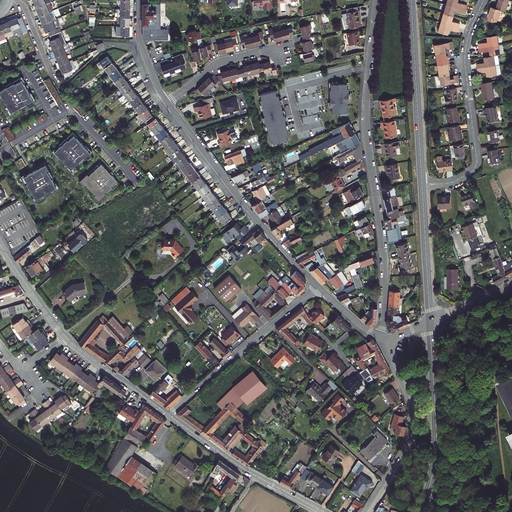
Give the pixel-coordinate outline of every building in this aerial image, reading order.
[(47,0),(33,0),(35,5),(33,6),(33,7),(34,8),(49,3),(47,0)] [(129,0),(121,0),(121,8),(130,8),(130,4),(129,0)] [(161,29),(160,4),(149,4),(148,0),(142,0),(143,1),(143,37),(145,41),(147,41),(149,41),(149,40),(150,40),(150,39),(168,39),(168,29),(161,29)] [(252,0),(253,5),(258,5),(259,6),(265,6),(265,9),(272,9),(271,0),(252,0)] [(467,5),(456,1),(456,0),(447,0),(446,3),(466,9),(466,7),(467,5)] [(506,11),(509,0),(508,0),(497,0),(497,2),(498,3),(497,8),(501,9),(506,11)] [(49,3),(34,8),(35,12),(36,11),(38,11),(40,16),(49,12),(53,10),(50,2),(49,3)] [(466,9),(446,3),(444,13),(452,15),(454,10),(464,13),(465,11),(466,9)] [(497,8),(492,6),(489,15),(488,15),(487,17),(487,19),(496,22),(497,18),(499,19),(501,9),(497,8)] [(130,8),(121,8),(118,8),(118,17),(130,17),(130,13),(130,8)] [(360,17),(361,17),(360,10),(347,12),(348,18),(346,19),(348,24),(349,24),(350,28),(361,26),(361,24),(361,22),(360,17)] [(52,20),(49,12),(40,16),(42,21),(39,22),(40,23),(41,25),(52,20)] [(452,15),(444,13),(441,22),(458,27),(459,25),(459,23),(451,20),(452,15)] [(22,17),(18,18),(22,31),(23,32),(28,31),(22,17)] [(130,17),(118,17),(118,26),(129,26),(129,22),(130,17)] [(22,31),(18,18),(17,18),(13,20),(9,21),(12,30),(13,33),(14,34),(22,31)] [(52,20),(41,25),(40,25),(41,28),(43,27),(44,27),(46,32),(48,31),(50,36),(57,32),(61,31),(56,19),(52,20)] [(12,30),(9,21),(5,23),(0,25),(4,33),(5,36),(13,33),(12,30)] [(457,29),(458,27),(441,22),(438,31),(447,34),(448,29),(457,31),(457,29)] [(301,32),(303,38),(310,36),(309,33),(311,32),(310,28),(312,28),(311,24),(300,27),(301,32)] [(129,26),(118,26),(116,26),(115,35),(129,35),(129,30),(129,26)] [(285,28),(280,29),(281,30),(283,39),(287,38),(291,37),(290,35),(294,35),(292,27),(286,29),(285,28)] [(275,38),(276,41),(283,39),(281,30),(273,32),(272,28),(269,29),(270,36),(274,35),(275,38)] [(188,41),(197,39),(201,38),(200,35),(200,31),(197,32),(196,32),(195,30),(190,32),(190,33),(186,34),(188,41)] [(355,31),(347,32),(350,45),(360,43),(359,36),(358,30),(355,31)] [(252,36),(254,45),(258,44),(262,43),(261,39),(264,38),(262,31),(259,32),(259,34),(252,36)] [(57,32),(50,36),(51,40),(50,40),(51,43),(52,46),(49,47),(51,49),(63,45),(57,32)] [(245,38),(244,35),(240,36),(242,44),(245,43),(247,47),(250,46),(254,45),(252,36),(245,38)] [(497,35),(488,37),(489,41),(478,43),(479,45),(479,48),(499,45),(497,35)] [(313,47),(310,36),(303,38),(304,41),(302,42),(303,46),(304,50),(311,48),(313,47)] [(201,38),(197,39),(200,49),(202,56),(205,55),(209,54),(209,53),(212,52),(210,44),(204,46),(201,38)] [(225,42),(228,51),(231,50),(235,49),(234,46),(237,45),(236,38),(232,38),(233,40),(225,42)] [(434,44),(436,53),(445,52),(444,47),(448,47),(449,49),(453,48),(452,45),(452,41),(434,44)] [(106,49),(103,42),(96,45),(99,52),(106,49)] [(228,51),(225,42),(218,44),(217,42),(213,43),(215,51),(219,50),(219,53),(224,52),(228,51)] [(54,52),(56,57),(66,53),(71,51),(67,43),(63,45),(51,49),(52,53),(53,52),(54,52)] [(501,54),(499,45),(479,48),(479,50),(480,52),(490,51),(491,56),(494,55),(501,54)] [(311,48),(304,50),(305,53),(303,53),(304,57),(305,61),(316,58),(314,54),(313,55),(311,48)] [(190,60),(192,67),(194,66),(196,66),(195,61),(202,59),(202,56),(200,49),(192,51),(194,59),(190,60)] [(436,53),(437,64),(448,62),(447,57),(446,58),(446,55),(445,52),(436,53)] [(66,53),(56,57),(58,62),(57,63),(56,63),(58,66),(69,61),(66,53)] [(182,53),(174,56),(176,61),(161,66),(165,77),(171,75),(171,76),(177,74),(176,73),(181,71),(181,69),(185,68),(184,63),(185,62),(182,53)] [(100,61),(110,74),(117,68),(112,62),(108,55),(100,61)] [(478,68),(496,65),(494,55),(491,56),(485,57),(486,62),(477,63),(477,66),(478,68)] [(69,61),(58,66),(58,69),(61,68),(62,70),(63,73),(64,73),(65,76),(72,73),(71,70),(76,68),(72,60),(69,61)] [(262,63),(264,70),(265,72),(272,71),(274,75),(277,74),(276,68),(275,67),(272,68),(270,61),(266,62),(262,63)] [(255,63),(251,64),(254,75),(258,73),(258,72),(264,70),(262,63),(259,64),(259,62),(255,63)] [(437,64),(439,75),(449,73),(448,67),(449,67),(448,65),(448,62),(437,64)] [(250,76),(254,75),(251,64),(247,65),(243,66),(244,68),(241,69),(243,76),(249,74),(250,76)] [(496,65),(478,68),(478,70),(478,72),(487,71),(488,76),(500,74),(501,73),(500,68),(496,68),(496,65)] [(110,74),(114,80),(122,75),(119,71),(117,68),(110,74)] [(236,78),(243,76),(241,69),(237,70),(237,68),(233,69),(229,70),(232,79),(232,80),(236,79),(236,78)] [(222,75),(218,75),(220,83),(224,82),(224,81),(232,79),(229,70),(225,71),(221,72),(222,75)] [(441,85),(458,81),(458,78),(457,74),(453,75),(454,78),(449,78),(449,73),(439,75),(441,85)] [(122,75),(114,80),(119,87),(127,81),(124,78),(122,75)] [(210,78),(209,76),(206,79),(203,82),(210,89),(213,92),(216,89),(213,86),(219,81),(213,75),(210,78)] [(29,93),(20,77),(13,81),(6,85),(7,87),(1,90),(0,88),(0,97),(2,100),(4,99),(7,106),(6,107),(10,115),(16,112),(15,110),(20,107),(21,109),(36,100),(31,92),(29,93)] [(49,78),(43,81),(57,105),(63,102),(49,78)] [(119,87),(125,94),(132,88),(129,85),(127,81),(119,87)] [(491,81),(481,83),(483,91),(484,100),(494,98),(491,81)] [(200,85),(197,87),(198,88),(195,90),(201,96),(203,93),(205,94),(210,89),(203,82),(200,85)] [(332,107),(332,114),(341,113),(347,113),(347,102),(349,102),(349,92),(348,92),(348,88),(347,88),(347,84),(331,84),(331,90),(330,90),(330,107),(332,107)] [(456,87),(446,89),(448,97),(445,98),(446,103),(457,101),(456,96),(455,91),(456,91),(456,87)] [(132,88),(125,94),(130,100),(137,95),(135,91),(132,88)] [(272,138),(273,143),(288,139),(286,134),(288,133),(285,121),(287,120),(285,111),(282,111),(280,99),(279,99),(278,95),(276,95),(275,90),(261,94),(262,99),(261,99),(265,116),(264,116),(267,125),(270,138),(272,138)] [(130,100),(135,107),(142,101),(140,98),(137,95),(130,100)] [(395,98),(380,100),(381,108),(382,108),(383,112),(383,116),(397,114),(395,106),(394,106),(393,102),(396,101),(395,98)] [(237,99),(221,103),(222,108),(224,112),(224,113),(230,112),(231,112),(232,112),(232,111),(239,110),(239,109),(237,99)] [(77,101),(71,106),(81,117),(87,112),(77,101)] [(135,107),(140,114),(147,108),(145,105),(142,101),(135,107)] [(204,105),(194,107),(195,109),(195,111),(198,111),(198,112),(199,112),(201,118),(212,115),(210,108),(211,108),(210,103),(204,105)] [(456,106),(447,108),(447,114),(446,114),(447,122),(459,120),(459,116),(458,113),(457,110),(456,106)] [(496,106),(483,108),(484,114),(487,113),(487,117),(488,121),(498,120),(497,111),(496,106)] [(140,114),(147,124),(155,118),(151,113),(147,108),(140,114)] [(155,118),(147,124),(150,127),(155,133),(163,127),(161,124),(158,120),(157,121),(155,118)] [(383,126),(384,128),(385,133),(385,138),(397,136),(394,120),(381,122),(382,126),(383,126)] [(350,122),(336,128),(339,134),(333,137),(309,149),(309,150),(299,156),(299,157),(301,160),(305,158),(336,142),(355,132),(352,127),(350,122)] [(458,125),(449,126),(450,130),(448,130),(450,140),(462,138),(461,135),(461,131),(459,132),(459,130),(458,125)] [(16,138),(9,126),(2,130),(9,142),(16,138)] [(155,133),(160,140),(168,134),(166,131),(163,127),(155,133)] [(339,134),(336,128),(334,129),(330,131),(333,137),(339,134)] [(219,142),(221,146),(238,140),(235,131),(229,133),(228,129),(217,133),(219,137),(220,142),(219,142)] [(497,130),(488,131),(489,137),(490,142),(499,141),(497,130)] [(84,146),(72,132),(66,138),(60,144),(61,145),(56,150),(55,148),(52,151),(59,159),(61,158),(66,163),(64,165),(71,172),(76,167),(75,166),(78,162),(80,164),(93,152),(86,144),(84,146)] [(357,137),(355,132),(336,142),(342,152),(360,142),(357,137)] [(168,134),(160,140),(166,147),(174,141),(171,138),(168,134)] [(256,134),(244,138),(246,145),(251,143),(253,149),(261,146),(256,134)] [(166,147),(171,154),(179,148),(176,145),(174,141),(166,147)] [(399,147),(398,141),(381,143),(382,150),(385,150),(386,153),(386,155),(386,156),(397,155),(396,147),(399,147)] [(345,163),(344,161),(347,160),(345,157),(353,153),(357,160),(362,157),(361,149),(360,142),(342,152),(332,158),(337,166),(341,167),(344,165),(345,163)] [(462,143),(454,145),(456,155),(460,155),(464,154),(462,143)] [(171,154),(177,161),(184,155),(182,152),(179,148),(171,154)] [(244,149),(225,156),(226,160),(227,160),(228,162),(228,165),(235,163),(236,164),(244,161),(242,156),(246,155),(244,149)] [(497,149),(488,150),(489,154),(489,157),(488,157),(489,163),(500,162),(499,154),(498,154),(497,149)] [(184,155),(177,161),(182,168),(188,163),(190,162),(187,159),(184,155)] [(357,160),(340,170),(343,176),(346,174),(361,165),(362,168),(366,167),(364,162),(362,157),(357,160)] [(15,162),(19,170),(26,166),(22,158),(15,162)] [(452,169),(451,158),(442,159),(437,160),(438,170),(446,168),(446,170),(449,169),(452,169)] [(101,201),(121,182),(101,161),(81,180),(89,188),(90,187),(95,192),(94,194),(101,201)] [(254,180),(251,182),(252,184),(253,186),(267,180),(268,183),(279,177),(278,173),(270,177),(268,173),(264,175),(262,171),(266,169),(263,161),(252,165),(254,170),(258,178),(254,180)] [(37,169),(21,178),(30,192),(32,191),(35,197),(33,198),(35,202),(45,196),(44,195),(50,191),(51,193),(60,188),(56,182),(54,183),(52,178),(54,177),(45,162),(37,167),(37,169)] [(182,168),(187,175),(189,173),(195,169),(192,165),(190,162),(188,163),(182,168)] [(385,165),(386,172),(388,172),(389,175),(389,177),(390,180),(400,178),(397,163),(385,165)] [(187,175),(192,182),(200,176),(197,172),(195,169),(189,173),(187,175)] [(247,170),(232,177),(233,179),(235,182),(251,175),(250,172),(248,173),(247,170)] [(258,178),(254,170),(251,171),(253,176),(249,178),(251,182),(254,180),(258,178)] [(336,173),(329,177),(337,191),(347,186),(342,177),(343,176),(340,170),(336,173)] [(192,182),(198,189),(206,183),(203,180),(200,176),(192,182)] [(198,189),(203,196),(211,190),(208,187),(206,183),(198,189)] [(262,186),(252,191),(256,198),(255,198),(256,200),(257,202),(267,196),(268,195),(271,194),(266,185),(262,187),(262,186)] [(355,198),(363,193),(361,190),(359,186),(356,188),(354,189),(353,187),(343,192),(349,202),(355,198)] [(396,195),(394,187),(383,190),(384,194),(390,193),(391,196),(396,195)] [(198,189),(194,192),(199,198),(203,196),(198,189)] [(211,190),(203,196),(208,203),(216,197),(213,193),(211,190)] [(463,194),(461,195),(464,205),(470,203),(471,208),(477,206),(475,201),(476,201),(472,192),(468,194),(466,194),(466,193),(463,194)] [(385,204),(387,209),(392,208),(392,204),(398,202),(396,195),(391,196),(390,193),(384,194),(384,198),(385,204)] [(261,217),(268,213),(276,208),(280,206),(286,202),(285,200),(276,205),(275,202),(267,207),(264,201),(266,201),(270,199),(268,195),(267,196),(257,202),(252,205),(256,210),(260,215),(261,217)] [(451,207),(451,195),(445,196),(439,196),(439,208),(451,207)] [(203,196),(199,198),(205,205),(208,203),(203,196)] [(208,203),(213,210),(221,204),(219,200),(216,197),(208,203)] [(348,206),(345,208),(348,216),(361,209),(360,208),(365,205),(364,202),(362,199),(348,206)] [(221,204),(213,210),(218,217),(226,211),(225,209),(224,208),(221,204)] [(399,215),(398,211),(397,207),(392,208),(387,209),(388,214),(389,218),(399,215)] [(274,222),(276,226),(290,217),(292,216),(289,211),(284,214),(281,216),(276,208),(268,213),(270,217),(273,222),(274,222)] [(226,211),(218,217),(224,223),(232,217),(229,214),(226,211)] [(399,215),(389,218),(385,219),(387,230),(389,242),(396,240),(394,227),(397,226),(396,222),(405,220),(404,214),(399,215)] [(354,221),(358,228),(369,222),(367,219),(365,216),(354,221)] [(290,217),(276,226),(271,229),(277,235),(283,242),(288,239),(282,229),(293,222),(290,217)] [(314,224),(311,218),(305,221),(308,227),(314,224)] [(478,221),(461,227),(463,233),(465,232),(469,240),(482,234),(478,223),(478,221)] [(369,222),(358,228),(355,229),(357,232),(358,235),(365,232),(372,228),(369,222)] [(235,235),(239,239),(249,230),(247,227),(244,225),(241,228),(237,223),(221,236),(227,242),(235,235)] [(96,227),(100,234),(104,231),(101,224),(96,227)] [(315,226),(309,230),(312,235),(318,232),(315,226)] [(250,240),(251,241),(253,243),(253,244),(255,246),(259,242),(265,237),(265,236),(262,232),(258,228),(255,231),(257,234),(250,240)] [(242,241),(245,245),(248,242),(250,240),(257,234),(255,231),(248,236),(242,241)] [(80,233),(77,236),(84,243),(87,241),(80,233)] [(289,239),(289,238),(288,239),(283,242),(284,244),(285,245),(287,246),(297,241),(299,245),(305,242),(304,240),(303,241),(302,239),(299,234),(289,239)] [(44,241),(40,235),(30,243),(30,245),(15,257),(13,258),(16,260),(18,262),(44,241)] [(259,242),(263,246),(269,241),(265,237),(259,242)] [(179,240),(168,238),(167,243),(166,243),(166,249),(174,250),(175,252),(179,257),(182,254),(187,249),(179,240)] [(398,251),(399,256),(409,254),(406,242),(396,245),(398,251)] [(259,243),(254,247),(259,252),(263,248),(259,243)] [(249,251),(245,246),(241,250),(239,252),(233,244),(227,249),(234,257),(233,259),(230,262),(233,265),(249,251)] [(497,247),(491,249),(494,259),(500,256),(497,247)] [(317,249),(306,255),(298,259),(302,264),(316,257),(320,265),(325,263),(327,262),(325,258),(322,259),(317,249)] [(29,264),(24,267),(25,268),(26,267),(29,272),(32,276),(43,270),(41,265),(55,257),(51,250),(34,261),(29,264)] [(412,267),(409,254),(399,256),(400,260),(401,260),(402,265),(404,270),(412,267)] [(349,270),(354,268),(365,264),(365,265),(374,261),(373,259),(372,256),(368,258),(364,259),(348,265),(348,266),(349,270)] [(500,256),(494,259),(499,274),(499,276),(493,279),(489,281),(492,285),(508,277),(504,266),(500,256)] [(312,262),(304,266),(307,268),(309,271),(309,270),(315,268),(312,262)] [(348,265),(347,262),(333,271),(336,275),(341,271),(348,266),(348,265)] [(325,263),(320,265),(315,268),(309,270),(316,277),(322,283),(330,279),(336,275),(333,271),(325,263)] [(458,288),(458,269),(448,269),(448,276),(447,288),(458,288)] [(291,275),(301,285),(303,283),(306,280),(301,275),(296,270),(291,275)] [(336,275),(330,279),(333,284),(336,288),(348,281),(341,271),(336,275)] [(229,274),(214,288),(226,301),(241,288),(229,274)] [(356,288),(357,291),(365,288),(364,285),(362,285),(358,274),(357,274),(352,276),(352,279),(356,288)] [(303,283),(301,285),(298,287),(286,275),(282,280),(286,283),(288,285),(293,290),(298,295),(302,291),(305,288),(305,285),(303,283)] [(293,290),(288,285),(284,288),(272,277),(268,281),(284,298),(289,294),(293,290)] [(72,284),(63,292),(66,297),(70,301),(77,295),(87,292),(84,282),(72,284)] [(21,295),(25,293),(19,284),(0,290),(0,297),(14,293),(16,297),(21,295)] [(191,291),(186,285),(169,300),(175,307),(191,291)] [(267,294),(260,288),(253,296),(256,299),(253,303),(269,320),(279,313),(288,305),(287,304),(285,302),(286,301),(284,298),(273,288),(267,294)] [(399,291),(390,290),(389,298),(389,306),(398,307),(399,291)] [(175,307),(190,324),(198,317),(192,311),(192,307),(192,304),(198,298),(191,291),(175,307)] [(370,327),(372,326),(376,321),(377,306),(378,291),(370,291),(372,306),(372,311),(368,310),(365,311),(366,312),(360,318),(370,327)] [(340,300),(344,303),(350,300),(351,300),(350,299),(347,292),(337,297),(340,300)] [(158,296),(162,300),(165,304),(169,300),(162,293),(158,296)] [(28,310),(29,310),(25,305),(23,305),(23,304),(2,309),(3,313),(4,317),(18,313),(28,310)] [(242,307),(232,316),(241,326),(249,319),(253,323),(256,321),(259,318),(246,304),(242,307)] [(398,307),(389,306),(388,319),(394,320),(398,314),(398,310),(398,307)] [(287,318),(277,327),(293,343),(298,339),(297,338),(296,338),(285,328),(302,315),(309,324),(300,333),(302,335),(314,322),(312,319),(308,315),(301,307),(287,318)] [(323,331),(325,329),(318,322),(325,315),(322,312),(318,308),(312,313),(311,312),(309,313),(308,315),(312,319),(323,331)] [(394,320),(388,319),(388,327),(393,331),(400,328),(398,322),(401,318),(401,317),(398,315),(398,314),(394,320)] [(103,315),(98,320),(103,324),(108,320),(103,315)] [(113,315),(108,320),(103,324),(121,344),(118,347),(120,349),(121,348),(123,346),(122,344),(126,340),(124,338),(132,330),(127,325),(124,328),(113,315)] [(345,321),(338,315),(327,326),(329,328),(330,328),(331,328),(334,325),(336,327),(339,324),(347,331),(352,327),(345,321)] [(13,324),(18,331),(30,322),(29,321),(28,319),(26,321),(23,317),(13,324)] [(398,322),(400,328),(409,324),(406,318),(403,319),(401,318),(398,322)] [(97,341),(93,337),(103,324),(98,320),(97,319),(78,342),(91,352),(104,361),(107,358),(108,356),(93,345),(97,341)] [(30,322),(18,331),(15,333),(20,340),(25,337),(33,331),(30,327),(33,326),(31,324),(30,322)] [(240,335),(232,325),(221,335),(224,337),(221,340),(226,346),(229,343),(229,344),(234,340),(236,338),(237,338),(240,335)] [(33,331),(25,337),(30,344),(33,342),(45,333),(44,332),(43,330),(41,332),(38,328),(33,331)] [(45,333),(33,342),(38,349),(48,342),(46,338),(48,337),(47,335),(45,333)] [(304,344),(318,351),(323,339),(310,333),(304,344)] [(220,362),(193,334),(188,339),(194,346),(214,367),(220,362)] [(222,356),(224,358),(230,353),(232,352),(227,347),(226,349),(214,337),(209,343),(220,354),(222,356)] [(381,352),(376,342),(372,339),(368,342),(367,342),(371,345),(372,348),(369,350),(366,343),(357,348),(361,355),(355,358),(362,369),(359,372),(368,381),(390,370),(386,363),(383,356),(377,358),(380,363),(368,370),(366,366),(362,360),(364,359),(375,353),(376,354),(381,352)] [(131,359),(126,364),(121,369),(118,372),(121,373),(123,375),(138,361),(144,367),(151,360),(145,353),(138,360),(137,359),(134,356),(141,349),(136,344),(127,353),(126,354),(131,359)] [(166,346),(160,352),(165,356),(170,350),(166,346)] [(104,361),(109,365),(113,360),(118,356),(126,364),(131,359),(126,354),(120,349),(118,347),(107,358),(104,361)] [(277,354),(271,360),(278,367),(280,364),(285,359),(289,363),(294,359),(283,348),(277,354)] [(324,351),(318,357),(323,362),(324,361),(333,369),(335,370),(342,362),(338,357),(337,358),(335,356),(332,353),(329,356),(324,351)] [(60,355),(57,352),(50,360),(53,362),(52,363),(57,366),(65,355),(64,354),(62,353),(60,355)] [(62,369),(64,371),(71,362),(67,360),(69,358),(67,356),(65,355),(57,366),(61,370),(62,369)] [(511,357),(507,360),(511,369),(511,376),(497,383),(511,413),(511,412),(511,357)] [(285,359),(280,364),(285,368),(289,363),(285,359)] [(154,361),(145,370),(150,375),(155,380),(164,371),(154,361)] [(71,362),(64,371),(67,373),(66,374),(71,377),(79,365),(78,364),(76,363),(74,365),(71,362)] [(1,364),(0,364),(0,375),(11,367),(10,365),(9,364),(3,368),(1,364)] [(79,365),(71,377),(75,380),(76,379),(78,381),(85,373),(81,370),(83,368),(81,367),(79,365)] [(175,365),(170,371),(173,374),(178,368),(175,365)] [(11,367),(0,375),(0,380),(2,384),(11,378),(8,374),(14,370),(13,369),(11,367)] [(239,394),(244,400),(247,404),(267,387),(253,370),(233,387),(234,387),(239,394)] [(85,373),(78,381),(81,383),(80,384),(84,387),(85,387),(93,375),(92,374),(90,373),(88,375),(85,373)] [(95,377),(93,375),(85,387),(89,390),(90,390),(92,392),(97,386),(99,383),(95,380),(96,378),(95,377)] [(99,383),(97,386),(100,388),(103,383),(122,396),(126,391),(124,389),(114,382),(105,375),(99,383)] [(359,380),(356,377),(354,375),(351,377),(349,379),(348,380),(347,379),(343,384),(352,393),(362,383),(359,380)] [(2,384),(7,391),(21,380),(20,378),(19,377),(13,381),(11,378),(2,384)] [(163,378),(149,394),(159,401),(169,408),(182,396),(178,391),(177,390),(168,399),(161,392),(168,383),(164,379),(163,378)] [(330,379),(327,383),(331,388),(333,389),(337,385),(330,379)] [(21,380),(7,391),(12,397),(20,391),(18,387),(23,383),(22,382),(21,380)] [(310,386),(306,390),(310,394),(311,393),(319,400),(331,388),(327,383),(326,382),(321,388),(314,382),(310,386)] [(178,391),(182,396),(186,392),(188,390),(184,386),(178,391)] [(217,404),(222,409),(239,394),(234,387),(217,404)] [(396,393),(392,387),(384,393),(391,403),(399,398),(396,393)] [(20,406),(21,405),(26,402),(24,399),(25,398),(23,395),(20,391),(12,397),(17,404),(17,403),(20,406)] [(338,393),(333,399),(334,400),(327,409),(326,408),(321,413),(329,420),(333,415),(338,419),(340,416),(343,414),(344,415),(347,411),(339,404),(344,399),(338,393)] [(55,400),(56,402),(61,409),(68,404),(68,405),(72,403),(65,394),(62,396),(62,395),(58,398),(55,400)] [(245,426),(250,421),(236,407),(244,400),(239,394),(222,409),(220,412),(219,412),(216,416),(205,427),(187,414),(191,411),(185,406),(176,414),(203,433),(214,441),(225,450),(229,445),(245,426)] [(45,401),(56,416),(58,418),(64,413),(62,411),(61,409),(56,402),(53,405),(49,399),(47,400),(45,401)] [(299,400),(296,403),(300,407),(304,410),(307,407),(299,400)] [(49,420),(56,416),(45,401),(44,402),(42,404),(46,409),(43,412),(49,420)] [(125,404),(119,413),(133,422),(140,411),(135,409),(134,410),(125,404)] [(148,437),(153,440),(167,420),(152,410),(148,407),(144,404),(140,410),(141,411),(132,425),(136,427),(146,413),(158,421),(148,437)] [(89,405),(85,410),(92,415),(96,409),(89,405)] [(42,425),(49,420),(43,412),(39,414),(35,409),(34,410),(32,411),(42,425)] [(42,425),(32,411),(30,412),(29,413),(33,419),(30,421),(36,430),(42,425)] [(404,435),(406,426),(402,424),(403,420),(404,416),(395,413),(391,427),(396,428),(395,432),(404,435)] [(135,429),(131,426),(129,428),(125,436),(105,467),(144,494),(158,473),(133,456),(147,436),(135,429)] [(245,426),(229,445),(232,447),(235,444),(242,436),(248,442),(255,447),(247,457),(235,449),(232,454),(248,465),(263,446),(265,442),(261,440),(257,441),(251,437),(253,433),(245,426)] [(376,437),(374,438),(382,446),(387,440),(377,431),(374,435),(376,437)] [(366,445),(361,451),(368,458),(375,451),(376,452),(379,449),(382,446),(374,438),(367,446),(366,445)] [(331,445),(325,453),(327,454),(324,457),(328,460),(331,463),(340,451),(331,445)] [(195,462),(194,464),(182,455),(176,464),(193,476),(200,466),(198,464),(195,462)] [(222,461),(220,459),(212,470),(217,474),(221,468),(222,469),(226,464),(224,462),(222,461)] [(316,462),(312,459),(308,466),(311,468),(316,462)] [(364,465),(359,460),(352,470),(358,474),(364,465)] [(301,463),(299,466),(296,469),(301,472),(302,473),(306,468),(307,467),(301,463)] [(225,471),(231,476),(235,470),(231,467),(226,464),(222,469),(221,468),(217,474),(212,481),(215,483),(221,475),(223,475),(225,471)] [(284,485),(290,488),(296,479),(297,481),(300,477),(298,476),(299,475),(301,472),(296,469),(299,466),(297,465),(288,478),(283,476),(283,477),(279,482),(284,485)] [(305,480),(311,471),(306,468),(302,473),(301,476),(300,477),(305,480)] [(237,479),(240,474),(238,472),(235,470),(231,476),(226,484),(230,487),(229,490),(232,492),(237,484),(235,483),(238,480),(237,479)] [(305,480),(305,481),(307,482),(308,483),(309,482),(316,486),(321,478),(311,471),(305,480)] [(361,474),(350,490),(359,496),(365,488),(366,485),(368,487),(370,484),(372,482),(361,474)] [(321,478),(316,486),(328,494),(334,486),(321,478)] [(298,481),(297,481),(296,479),(290,488),(291,488),(293,489),(298,481)] [(397,491),(402,483),(398,480),(393,488),(397,491)] [(208,495),(219,504),(229,490),(230,487),(226,484),(220,492),(210,484),(205,492),(205,493),(208,495)] [(343,511),(359,511),(364,506),(355,500),(353,502),(352,505),(346,511),(345,511),(344,511),(343,511)] [(379,505),(375,511),(378,511),(377,511),(398,511),(391,510),(390,511),(387,511),(383,510),(383,507),(381,506),(384,504),(381,502),(379,505)]
